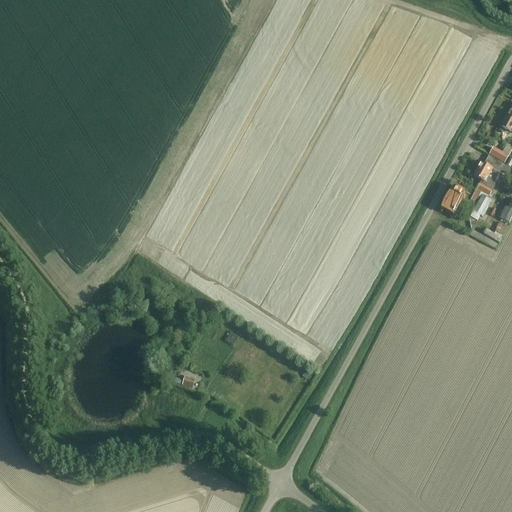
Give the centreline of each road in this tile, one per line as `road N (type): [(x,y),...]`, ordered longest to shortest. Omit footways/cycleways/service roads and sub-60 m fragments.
road 1 (unclassified): [(283,484),(445,164),(511,50)]
road 2 (unclassified): [(283,484),(202,444),(99,457),(59,450),(34,422),(23,391),(23,326),(0,278)]
